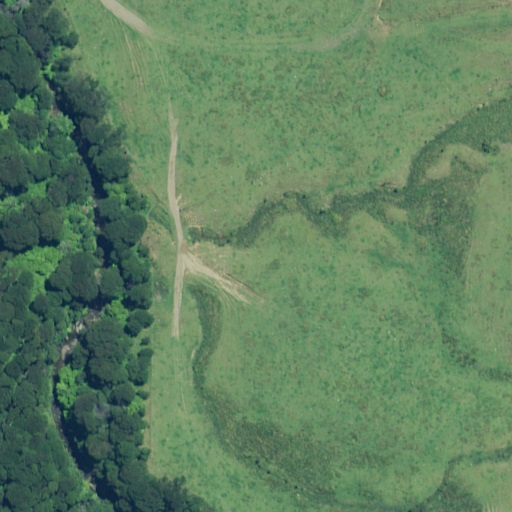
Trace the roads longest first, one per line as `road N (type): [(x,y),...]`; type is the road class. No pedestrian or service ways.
road 1 (track): [(161,35),(179,108),(173,187),(184,258),(182,399),(192,447),(236,511)]
road 2 (track): [(115,0),(161,35),(234,48),(334,43),(361,26),(373,0)]
